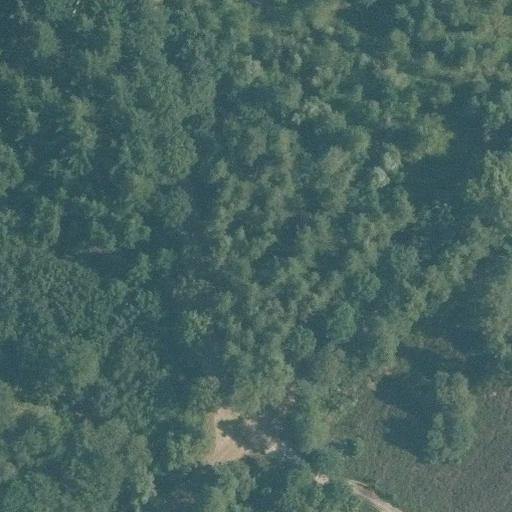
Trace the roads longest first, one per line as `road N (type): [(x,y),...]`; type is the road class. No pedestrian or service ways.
road 1 (track): [(211,478),(143,0)]
road 2 (track): [(265,428),(511,203)]
road 3 (track): [(185,325),(0,270)]
road 4 (track): [(406,511),(265,428)]
road 5 (track): [(172,511),(265,428)]
